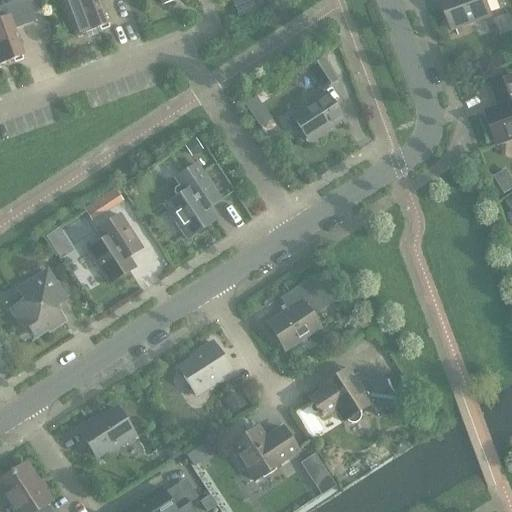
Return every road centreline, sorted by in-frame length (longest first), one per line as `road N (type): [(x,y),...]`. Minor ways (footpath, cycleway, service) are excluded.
road 1 (residential): [(295,230),(179,45),(0,111)]
road 2 (residential): [(390,0),(426,100),(422,144),(295,230)]
road 3 (residential): [(208,286),(21,408)]
road 4 (residential): [(278,394),(208,286)]
road 5 (residential): [(87,511),(21,408)]
